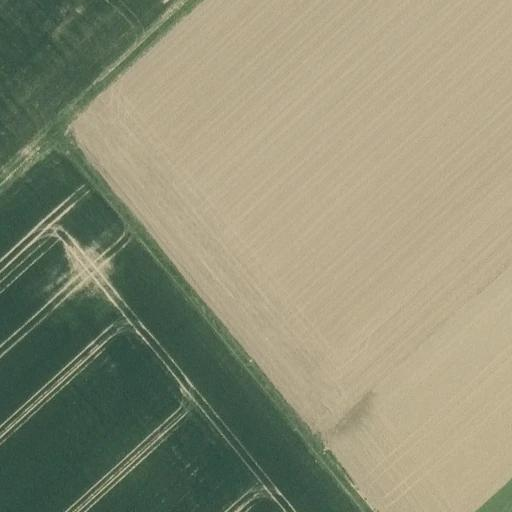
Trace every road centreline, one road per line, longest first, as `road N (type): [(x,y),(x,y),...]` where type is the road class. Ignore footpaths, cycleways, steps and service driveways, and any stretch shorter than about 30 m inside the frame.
road 1 (track): [(375,511),(62,127)]
road 2 (track): [(0,184),(199,0)]
